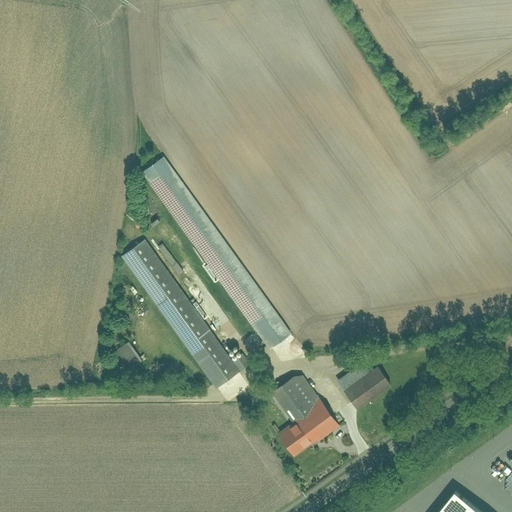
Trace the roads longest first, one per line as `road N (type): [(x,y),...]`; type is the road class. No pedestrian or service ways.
road 1 (secondary): [(302,511),(511,362)]
road 2 (track): [(236,395),(0,399)]
